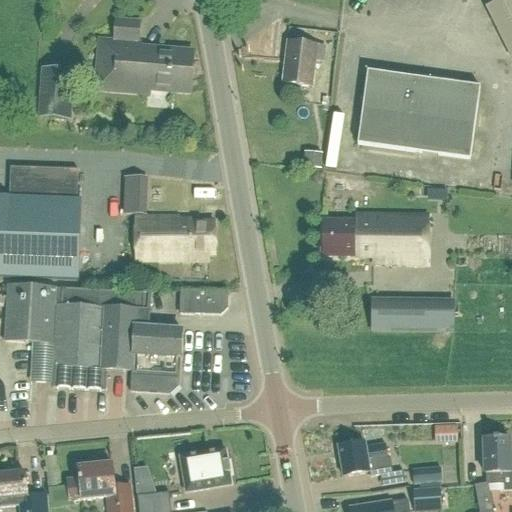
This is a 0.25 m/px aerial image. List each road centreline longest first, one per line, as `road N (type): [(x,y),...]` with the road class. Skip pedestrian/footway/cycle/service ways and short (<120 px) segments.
road 1 (secondary): [(280,412),(202,0)]
road 2 (residential): [(0,445),(280,412)]
road 3 (unclassified): [(280,412),(511,403)]
